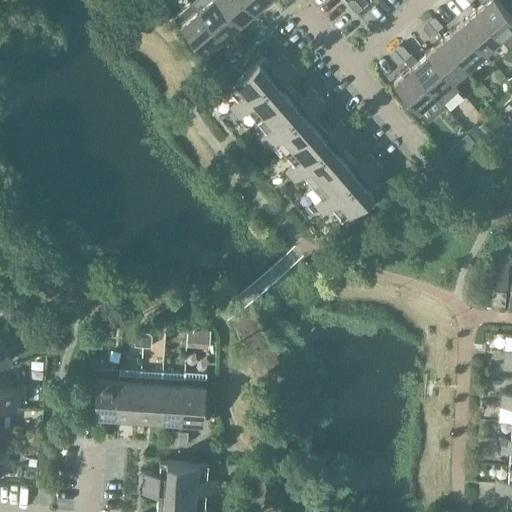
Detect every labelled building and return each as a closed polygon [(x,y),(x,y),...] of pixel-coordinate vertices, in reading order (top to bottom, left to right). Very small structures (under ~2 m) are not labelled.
[(216,0),(207,0),(196,10),(222,39),(238,24),(216,0)] [(245,0),(216,0),(238,24),(254,10),(245,0)] [(245,0),(254,10),(265,0),(245,0)] [(365,0),(344,0),(347,2),(356,13),(368,3),(365,0)] [(486,0),(476,9),(501,38),(509,47),(511,44),(511,15),(498,0),(486,0)] [(222,39),(196,10),(190,3),(174,18),(205,53),(222,39)] [(476,9),(459,23),(485,52),(501,38),(476,9)] [(431,17),(427,20),(436,31),(442,25),(435,17),(431,17)] [(436,31),(427,20),(423,24),(423,28),(430,36),(436,31)] [(459,23),(443,38),(468,67),(485,52),(459,23)] [(443,38),(426,52),(452,81),(468,67),(443,38)] [(230,59),(235,60),(243,53),(242,49),(235,41),(223,51),(230,59)] [(398,45),(394,48),(404,59),(410,54),(402,45),(398,45)] [(404,59),(394,48),(391,52),(390,57),(398,64),(404,59)] [(410,54),(404,59),(410,67),(443,104),(459,90),(452,81),(426,52),(418,60),(411,52),(410,54)] [(264,55),(244,72),(259,89),(290,63),(283,55),(276,62),(280,67),(277,70),(264,55)] [(259,89),(274,105),(293,89),(280,74),(284,71),(289,77),(297,70),(290,63),(259,89)] [(443,104),(410,67),(393,81),(429,122),(446,107),(443,104)] [(228,106),(233,112),(259,89),(244,72),(227,88),(236,99),(228,106)] [(274,105),(288,121),(318,95),(312,87),(304,94),(309,100),(305,103),(293,89),(274,105)] [(246,110),(256,121),(274,105),(259,89),(233,112),(237,117),(246,110)] [(288,121),(302,138),(321,121),(309,107),(312,104),(317,109),(325,102),(318,95),(288,121)] [(257,139),(262,144),(288,121),(274,105),(256,121),(265,131),(257,139)] [(495,110),(485,120),(494,130),(497,133),(507,124),(495,110)] [(302,138),(317,154),(347,128),(340,120),(332,127),(337,132),(334,136),(321,121),(302,138)] [(486,135),(487,136),(494,130),(485,120),(478,126),(486,135)] [(274,142),(284,154),(302,138),(288,121),(262,144),(266,149),(274,142)] [(476,123),(467,132),(468,133),(477,143),(486,135),(478,126),(476,123)] [(317,154),(331,170),(350,154),(337,139),(341,136),(346,142),(353,135),(347,128),(317,154)] [(468,133),(446,153),(455,163),(477,143),(468,133)] [(285,172),(290,177),(317,154),(302,138),(284,154),(294,164),(285,172)] [(331,170),(345,186),(375,160),(368,152),(360,159),(365,165),(362,168),(350,154),(331,170)] [(302,175),(312,186),(331,170),(317,154),(290,177),(294,182),(302,175)] [(375,160),(345,186),(360,203),(378,187),(365,172),(369,169),(374,174),(381,168),(375,160)] [(314,204),(319,210),(345,186),(331,170),(312,186),(322,197),(314,204)] [(345,186),(319,210),(323,215),(331,207),(342,219),(360,203),(345,186)] [(305,208),(310,213),(315,209),(310,203),(305,208)] [(493,261),(491,289),(493,289),(507,290),(508,262),(497,261),(493,261)] [(493,289),(492,304),(494,304),(499,305),(505,305),(507,290),(493,289)] [(198,330),(197,346),(207,347),(209,331),(198,330)] [(134,346),(142,346),(143,332),(138,332),(135,334),(134,346)] [(143,332),(142,346),(150,347),(151,335),(148,332),(143,332)] [(0,365),(13,361),(11,356),(3,346),(0,341),(0,365)] [(94,408),(93,415),(115,417),(118,378),(119,371),(119,369),(97,368),(96,370),(95,383),(94,396),(94,408)] [(118,378),(115,417),(137,418),(140,380),(140,371),(119,369),(119,371),(118,378)] [(140,380),(137,418),(159,420),(161,381),(162,372),(140,371),(140,380)] [(161,381),(159,420),(180,421),(183,383),(183,374),(162,372),(161,381)] [(183,383),(180,421),(203,423),(204,384),(205,375),(183,374),(183,383)] [(0,406),(11,407),(16,407),(17,386),(15,386),(10,375),(0,379),(0,406)] [(85,395),(84,407),(94,408),(94,396),(95,383),(85,382),(85,395)] [(511,407),(511,413),(511,422),(511,400),(503,400),(502,406),(511,407)] [(0,424),(9,426),(11,407),(0,406),(0,424)] [(500,435),(499,443),(511,444),(511,422),(510,436),(500,435)] [(173,444),(179,445),(180,431),(172,430),(171,441),(173,444)] [(180,431),(179,445),(183,445),(187,442),(187,431),(180,431)] [(509,451),(508,466),(511,466),(511,444),(499,443),(499,450),(509,451)] [(37,465),(38,459),(30,458),(29,466),(37,467),(37,465)] [(143,471),(142,481),(182,483),(183,461),(159,459),(157,479),(153,479),(153,472),(143,471)] [(183,461),(182,483),(218,485),(218,479),(207,479),(208,463),(183,461)] [(497,479),(496,487),(511,487),(511,466),(508,466),(507,479),(497,479)] [(157,485),(156,503),(181,505),(182,483),(142,481),(142,491),(152,492),(152,485),(157,485)] [(182,483),(181,505),(205,506),(206,492),(217,493),(218,485),(182,483)] [(505,510),(511,510),(511,487),(496,487),(496,493),(506,494),(505,510)] [(180,511),(181,505),(156,503),(155,511),(180,511)]
